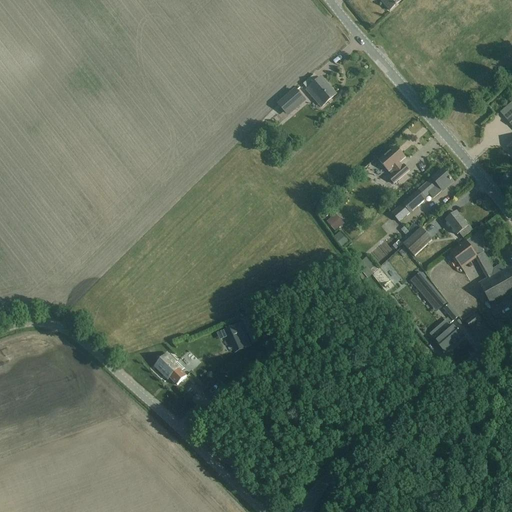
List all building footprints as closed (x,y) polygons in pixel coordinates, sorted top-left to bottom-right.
[(379,0),(389,12),(395,7),(396,7),(397,6),(396,6),(403,0),(379,0)] [(314,75),(307,82),(303,85),(308,90),(307,91),(321,108),(336,95),(321,79),(319,81),(314,75)] [(279,106),(286,114),(303,99),(296,92),(279,106)] [(400,164),(405,159),(395,148),(379,162),(392,176),(389,179),(394,185),(409,172),(404,166),(402,167),(400,164)] [(443,170),(435,177),(396,211),(403,219),(426,200),(425,198),(429,194),(433,199),(442,191),(443,192),(453,183),(443,170)] [(343,210),(333,219),(342,229),(352,221),(343,210)] [(457,213),(449,219),(446,222),(457,236),(459,234),(463,239),(473,231),(469,226),(468,227),(457,213)] [(403,246),(414,258),(432,241),(421,229),(403,246)] [(450,253),(457,262),(483,242),(478,234),(466,243),(465,242),(450,253)] [(511,265),(511,266),(506,270),(480,285),(492,307),(511,295),(511,259),(509,261),(511,265)] [(421,273),(414,279),(440,309),(447,304),(421,273)] [(449,305),(444,309),(454,321),(459,317),(449,305)] [(466,325),(471,330),(481,322),(477,316),(466,325)] [(241,324),(225,331),(232,346),(241,342),(244,350),(251,347),(241,324)] [(453,325),(435,341),(445,353),(464,337),(453,325)] [(199,366),(201,354),(193,353),(191,365),(199,366)] [(167,355),(155,367),(168,380),(170,379),(180,389),(189,380),(181,372),(184,369),(177,363),(176,364),(167,355)] [(207,378),(214,372),(206,362),(199,369),(207,378)] [(206,389),(213,382),(209,378),(202,385),(206,389)]
